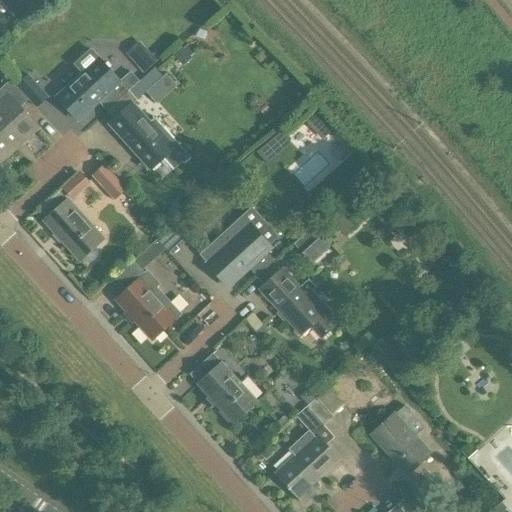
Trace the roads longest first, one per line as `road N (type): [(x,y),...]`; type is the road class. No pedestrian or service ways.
road 1 (unclassified): [(148,397),(0,232)]
road 2 (track): [(511,156),(368,0)]
road 3 (unclassified): [(255,511),(148,397)]
